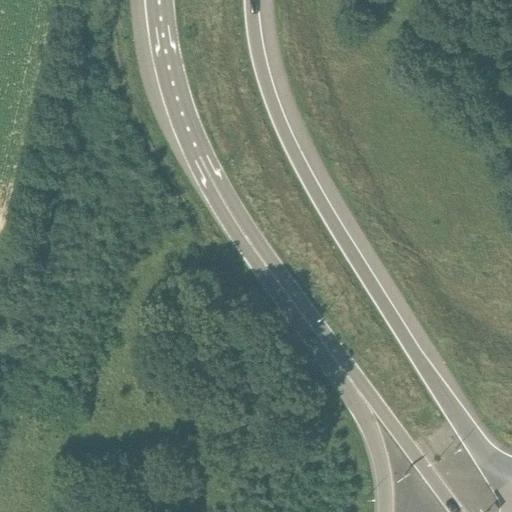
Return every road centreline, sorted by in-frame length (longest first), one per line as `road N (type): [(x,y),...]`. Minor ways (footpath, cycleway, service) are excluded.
road 1 (motorway): [(511,497),(293,154),(259,60),(251,0)]
road 2 (motorway): [(151,0),(162,71),(192,159),(323,355)]
road 3 (motorway): [(323,355),(379,407),(454,511)]
road 4 (motorway): [(323,355),(378,452),(384,511)]
